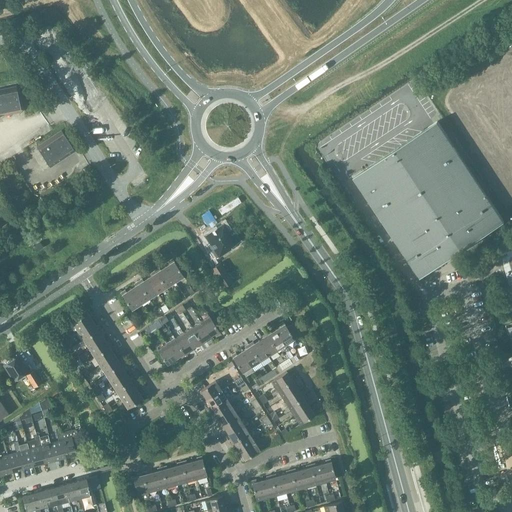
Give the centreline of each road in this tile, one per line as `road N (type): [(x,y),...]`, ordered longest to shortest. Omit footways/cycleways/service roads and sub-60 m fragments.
road 1 (tertiary): [(408,511),(353,309),(293,217)]
road 2 (trunk): [(259,115),(422,0)]
road 3 (trunk): [(390,0),(251,101)]
road 4 (residential): [(167,391),(174,375),(285,306)]
road 5 (tertiary): [(113,0),(150,62),(198,114)]
road 6 (tertiary): [(208,101),(163,53),(130,0)]
